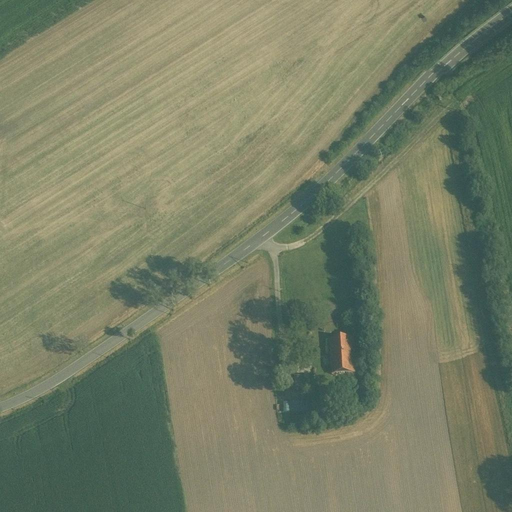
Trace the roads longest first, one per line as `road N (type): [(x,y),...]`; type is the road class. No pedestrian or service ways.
road 1 (tertiary): [(0,407),(58,378),(292,211),(470,39),(511,10)]
road 2 (track): [(274,250),(310,238),(466,93)]
